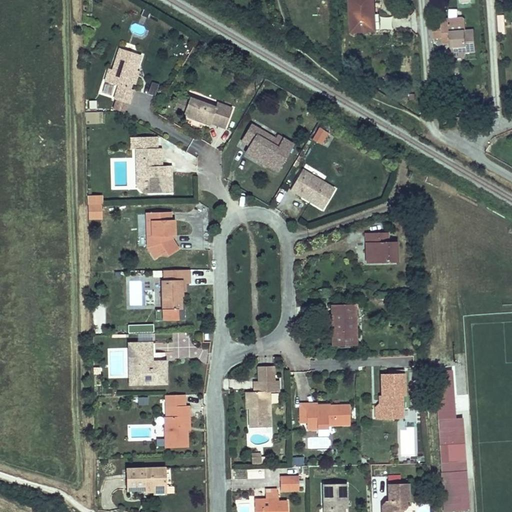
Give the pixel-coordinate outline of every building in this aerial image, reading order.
[(370,14),(375,13),(373,0),(349,0),(352,32),(371,31),(370,14)] [(378,13),(375,13),(370,14),(371,31),(379,30),(378,13)] [(450,37),(451,43),(451,53),(465,52),(476,52),(474,30),(465,31),(464,20),(462,18),(441,20),(442,24),(439,24),(432,25),(433,38),(450,37)] [(132,84),(136,70),(141,56),(120,49),(113,70),(109,83),(119,86),(114,99),(116,100),(128,104),(129,104),(134,90),(130,89),(132,84)] [(109,83),(113,70),(108,68),(104,81),(109,83)] [(136,85),(140,71),(136,70),(132,84),(136,85)] [(262,77),(254,72),(251,77),(259,82),(262,77)] [(149,81),(145,92),(155,96),(158,85),(149,81)] [(184,113),(189,100),(179,97),(174,109),(184,113)] [(225,128),(232,109),(217,103),(216,108),(190,98),(189,100),(184,113),(183,115),(210,125),(210,123),(214,113),(221,116),(217,126),(225,128)] [(125,113),(128,104),(116,100),(112,109),(125,113)] [(217,126),(221,116),(214,113),(210,123),(217,126)] [(325,128),(329,121),(323,117),(319,124),(325,128)] [(277,171),(293,145),(283,139),(278,148),(257,136),(260,130),(252,125),(242,141),(250,146),(246,153),(277,171)] [(321,144),(328,133),(319,128),(313,139),(321,144)] [(283,139),(277,136),(275,139),(260,130),(257,136),(278,148),(283,139)] [(161,148),(161,137),(136,137),(136,149),(161,148)] [(162,166),(161,148),(136,149),(137,178),(151,177),(151,193),(172,193),(171,171),(162,171),(162,166)] [(306,179),(309,174),(302,170),(299,175),(306,179)] [(323,209),(335,189),(309,174),(306,179),(299,175),(291,190),(302,197),(305,196),(309,198),(307,200),(323,209)] [(151,193),(151,177),(137,178),(137,188),(143,193),(151,193)] [(102,195),(88,196),(89,205),(102,205),(102,195)] [(102,205),(89,205),(89,219),(103,218),(102,205)] [(172,239),(172,235),(175,235),(174,221),(171,221),(171,213),(146,213),(148,247),(155,259),(161,254),(168,255),(178,249),(172,239)] [(397,261),(396,243),(387,243),(387,234),(370,234),(370,244),(366,244),(367,262),(397,261)] [(189,270),(181,270),(164,270),(164,280),(162,280),(163,310),(181,309),(181,297),(182,297),(182,291),(182,284),(185,284),(190,283),(189,270)] [(356,345),(355,305),(332,306),(333,345),(356,345)] [(177,320),(177,309),(163,310),(155,310),(156,321),(177,320)] [(172,356),(182,356),(181,332),(172,332),(172,356)] [(166,372),(165,361),(155,362),(155,363),(152,363),(149,362),(149,359),(150,359),(150,343),(129,344),(130,384),(160,383),(160,372),(166,372)] [(275,381),(275,366),(257,366),(258,382),(275,381)] [(405,396),(404,373),(388,374),(381,374),(382,396),(382,397),(383,396),(383,403),(380,403),(380,419),(403,418),(402,396),(405,396)] [(128,379),(118,379),(118,387),(128,387),(128,379)] [(271,427),(270,392),(279,392),(279,381),(275,381),(258,382),(254,382),(254,392),(249,392),(249,409),(250,428),(271,427)] [(454,411),(453,388),(431,390),(433,412),(454,411)] [(185,406),(185,395),(165,395),(166,406),(185,406)] [(380,419),(380,403),(383,403),(383,396),(382,397),(382,396),(378,396),(378,403),(374,407),(375,419),(380,419)] [(307,423),(307,406),(318,406),(318,404),(318,402),(299,403),(299,423),(307,423)] [(350,424),(350,405),(331,406),(330,403),(318,404),(318,406),(307,406),(307,423),(307,429),(329,429),(329,425),(350,424)] [(187,431),(187,417),(190,417),(189,405),(185,406),(166,406),(166,417),(165,417),(165,421),(165,432),(166,448),(187,447),(187,431)] [(455,418),(454,411),(433,412),(433,420),(455,418)] [(454,511),(462,511),(455,418),(433,420),(437,472),(438,473),(442,473),(444,511),(454,511)] [(469,511),(463,418),(455,418),(462,511),(469,511)] [(165,432),(165,421),(157,421),(158,432),(165,432)] [(165,494),(165,468),(127,469),(128,490),(145,489),(145,488),(150,487),(150,492),(154,492),(154,494),(165,494)] [(400,484),(400,475),(388,475),(388,484),(400,484)] [(299,490),(299,477),(280,477),(280,491),(299,490)] [(402,511),(402,510),(404,510),(406,507),(406,501),(409,501),(408,483),(400,484),(388,484),(389,501),(387,501),(387,505),(382,505),(382,511),(402,511)] [(346,487),(328,488),(328,511),(344,511),(344,508),(344,503),(346,503),(346,487)] [(287,511),(287,502),(278,502),(278,499),(277,499),(277,494),(266,494),(266,500),(254,500),(254,511),(287,511)]
